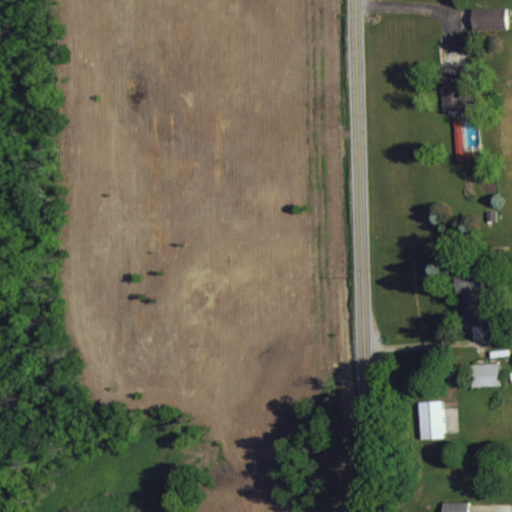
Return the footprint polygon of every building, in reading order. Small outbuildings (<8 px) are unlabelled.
[(472,7),(473,28),(508,27),(507,6),(472,7)] [(465,109),(464,66),(442,67),(442,109),(465,109)] [(464,291),(465,324),(485,323),(483,269),(456,270),(457,292),(464,291)] [(500,361),(472,362),(473,385),(501,384),(500,361)] [(420,399),(421,437),(444,437),(443,399),(420,399)] [(470,511),(470,500),(443,501),(443,511),(470,511)]
